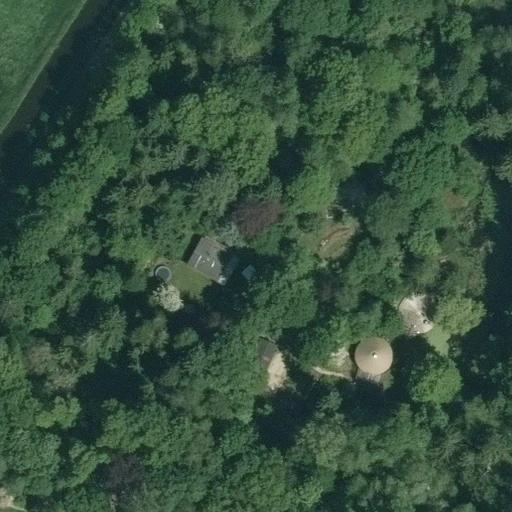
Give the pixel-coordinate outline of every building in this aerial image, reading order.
[(262,163),(274,135),(256,126),(243,154),(262,163)] [(247,219),(240,241),(257,245),(263,223),(247,219)] [(234,263),(200,243),(185,270),(218,288),(234,263)] [(235,271),(248,283),(257,274),(244,262),(235,271)] [(353,356),(353,358),(353,359),(353,361),(354,363),(354,364),(355,366),(356,367),(357,369),(357,370),(359,371),(360,372),(361,373),(363,374),(364,375),(366,376),(367,376),(369,376),(370,377),(372,377),(374,377),(375,376),(377,376),(379,376),(380,375),(382,374),(383,373),(384,372),(386,371),(387,370),(388,369),(389,367),(389,366),(390,364),(390,363),(391,361),(391,359),(391,358),(391,356),(391,354),(390,353),(390,351),(389,350),(388,348),(388,347),(387,346),(385,344),(384,343),(383,342),(382,341),(380,341),(379,340),(377,339),(375,339),(374,339),(372,339),(370,339),(369,339),(367,339),(366,340),(364,341),(363,341),(361,342),(360,343),(359,344),(358,346),(357,347),(356,348),(355,350),(354,351),(354,353),(353,354),(353,356)] [(275,350),(259,342),(251,360),(254,361),(268,367),(275,350)] [(268,367),(254,361),(247,375),(262,382),(268,367)]
